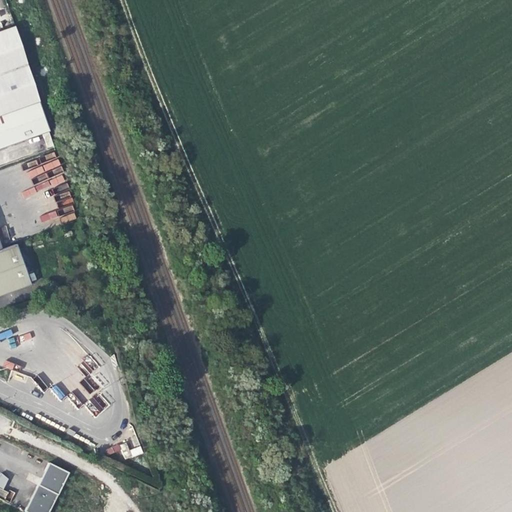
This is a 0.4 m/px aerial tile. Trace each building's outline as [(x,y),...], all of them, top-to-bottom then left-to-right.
[(0,116),(34,104),(7,29),(0,31),(0,116)] [(0,146),(44,131),(34,104),(0,116),(0,146)] [(11,245),(0,249),(0,294),(25,286),(11,245)] [(60,399),(64,396),(56,385),(52,389),(60,399)] [(94,412),(105,409),(101,395),(90,398),(94,412)] [(129,450),(132,457),(143,453),(140,446),(129,450)] [(48,511),(70,471),(48,461),(23,511),(48,511)] [(0,498),(5,502),(12,492),(1,484),(5,477),(0,473),(0,498)]
